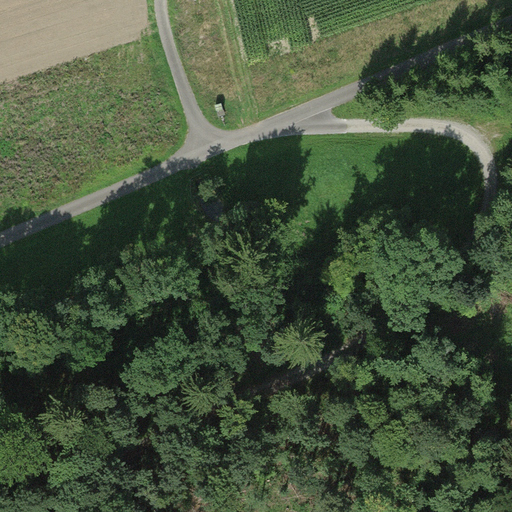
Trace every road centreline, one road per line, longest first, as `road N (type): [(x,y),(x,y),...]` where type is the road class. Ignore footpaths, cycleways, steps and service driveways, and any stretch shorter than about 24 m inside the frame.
road 1 (track): [(28,511),(141,439),(358,363),(467,259),(493,212),(492,176),(477,145),(440,131),(278,125)]
road 2 (track): [(511,30),(0,242)]
road 3 (track): [(161,0),(176,66),(213,151)]
